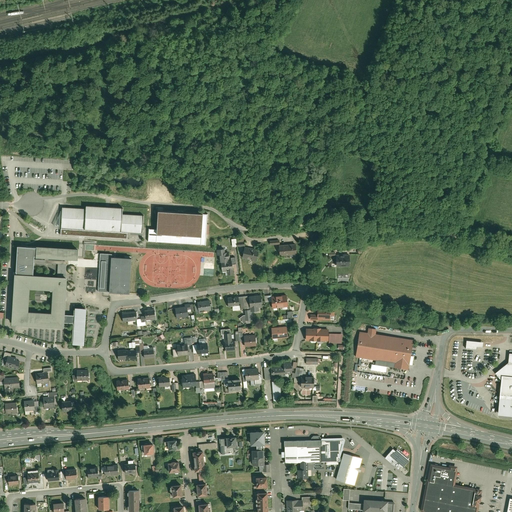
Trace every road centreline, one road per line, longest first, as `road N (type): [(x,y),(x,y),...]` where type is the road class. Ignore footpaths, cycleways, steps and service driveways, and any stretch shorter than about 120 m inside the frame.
road 1 (residential): [(104,352),(117,373),(260,360),(295,353),(297,344),(305,294),(290,285),(112,309)]
road 2 (primary): [(394,423),(285,416),(0,442)]
road 3 (unclassified): [(29,201),(83,194),(208,208),(236,228)]
road 4 (track): [(319,225),(440,233),(511,252)]
road 5 (residential): [(9,511),(9,496),(119,485),(119,511)]
road 6 (residential): [(434,391),(448,332),(511,329)]
